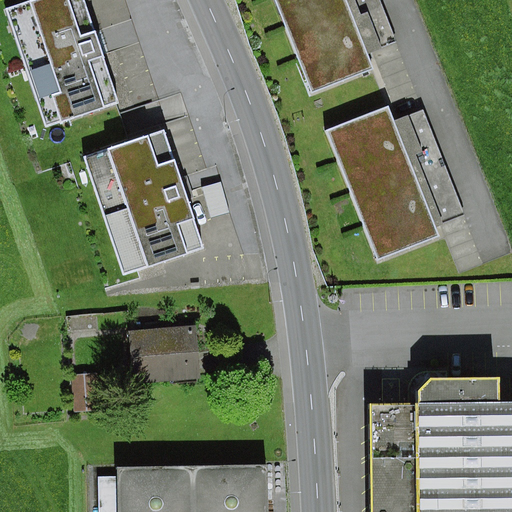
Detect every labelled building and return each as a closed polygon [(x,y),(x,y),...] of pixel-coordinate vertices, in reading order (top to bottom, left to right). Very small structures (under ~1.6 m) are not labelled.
[(84,0),(36,0),(7,9),(46,129),(118,106),(84,0)] [(274,0),(311,94),(373,69),(367,53),(345,0),(274,0)] [(380,0),(345,0),(367,53),(397,42),(380,0)] [(389,108),(327,132),(378,260),(440,236),(435,227),(394,122),(389,108)] [(423,110),(394,122),(435,227),(464,216),(423,110)] [(130,143),(85,158),(125,276),(204,249),(164,132),(130,143)] [(222,181),(202,187),(211,217),(230,212),(222,181)] [(197,328),(129,332),(133,383),(201,379),(197,328)] [(100,377),(76,379),(78,417),(102,415),(100,377)] [(417,405),(372,406),(373,511),(511,511),(511,402),(499,402),(499,378),(430,379),(417,393),(417,405)] [(266,511),(265,466),(117,469),(117,477),(98,477),(99,511),(266,511)]
